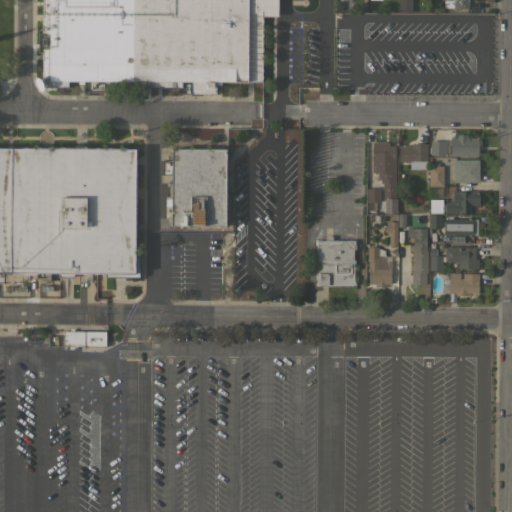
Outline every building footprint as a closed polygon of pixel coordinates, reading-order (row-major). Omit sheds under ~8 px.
[(278,0),(278,16),(262,16),(262,82),(216,81),(216,93),(191,93),(191,82),(182,81),(182,88),(145,87),(145,82),(68,81),(68,87),(47,87),(43,82),(43,52),(39,52),(38,29),(43,29),(43,0),(278,0)] [(412,0),(412,11),(398,11),(398,0),(412,0)] [(468,0),(468,8),(444,8),(444,0),(468,0)] [(450,155),(450,137),(457,137),(457,134),(467,134),(467,137),(478,137),(478,139),(480,139),(480,149),(478,149),(478,155),(450,155)] [(445,141),(445,155),(430,155),(430,140),(445,141)] [(395,197),(383,197),(383,183),(381,183),(381,178),(378,178),(378,172),(372,172),(372,142),(386,142),(386,143),(389,143),(389,145),(395,145),(395,197)] [(399,145),(411,145),(411,143),(427,143),(427,166),(409,166),(409,162),(406,162),(406,160),(399,160),(399,145)] [(132,277),(0,275),(0,148),(132,148),(132,149),(135,149),(135,257),(140,257),(139,277),(132,277)] [(225,226),(171,226),(172,148),(226,149),(226,164),(225,226)] [(454,182),(453,159),(479,159),(479,182),(454,182)] [(443,186),(442,186),(442,213),(429,212),(429,185),(429,165),(443,166),(443,186)] [(380,201),(366,201),(366,188),(380,188),(380,201)] [(445,212),(445,201),(452,201),(453,191),(478,192),(478,195),(479,195),(479,203),(478,203),(478,204),(470,204),(470,213),(445,212)] [(426,272),(425,272),(425,275),(426,275),(426,280),(425,280),(425,285),(410,285),(410,264),(413,264),(413,256),(411,256),(411,251),(413,251),(413,236),(406,236),(406,213),(426,213),(426,272)] [(441,228),(428,228),(428,214),(441,214),(441,228)] [(477,235),(443,234),(443,218),(477,218),(477,235)] [(397,246),(389,246),(389,232),(386,232),(386,221),(396,221),(397,246)] [(325,240),(325,235),(332,235),(332,239),(354,240),(354,244),(355,244),(355,249),(353,249),(353,259),(355,259),(355,262),(353,262),(353,281),(354,281),(354,285),(315,284),(316,240),(325,240)] [(474,247),(474,259),(477,259),(477,268),(456,268),(456,261),(443,261),(443,246),(474,247)] [(384,283),(384,286),(372,286),(372,283),(367,283),(368,247),(378,247),(378,255),(385,255),(385,261),(391,261),(390,266),(390,283),(384,283)] [(440,270),(428,270),(429,249),(433,249),(433,255),(441,255),(440,270)] [(459,273),(459,278),(462,278),(462,273),(477,273),(477,293),(467,293),(467,295),(455,295),(455,293),(454,293),(454,300),(449,300),(449,293),(448,293),(448,289),(442,289),(442,283),(448,283),(448,282),(442,282),(442,275),(447,275),(447,273),(449,273),(459,273)] [(70,331),(70,329),(74,329),(74,331),(106,331),(106,346),(73,346),(73,349),(69,349),(69,346),(63,346),(63,331),(70,331)]
